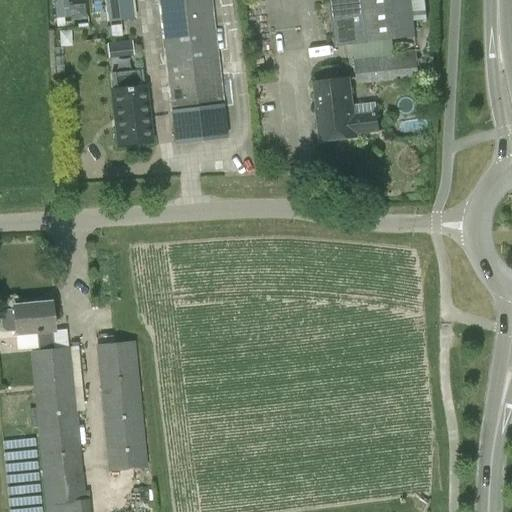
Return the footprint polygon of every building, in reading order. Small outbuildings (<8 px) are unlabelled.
[(59,23),(88,19),(85,0),(57,4),(59,23)] [(105,0),(107,20),(135,19),(133,0),(105,0)] [(156,0),(170,115),(169,115),(173,145),(228,139),(224,108),(223,109),(210,0),(156,0)] [(330,0),(335,46),(346,45),(353,44),(357,85),(418,79),(415,50),(394,53),(393,40),(416,38),(411,0),(330,0)] [(109,40),(110,70),(135,69),(133,39),(109,40)] [(141,70),(111,73),(113,90),(112,90),(119,146),(150,142),(144,86),(143,86),(141,70)] [(313,83),(316,110),(315,110),(319,142),(357,137),(356,134),(378,131),(375,113),(354,116),(349,79),(313,83)] [(12,305),(13,310),(3,311),(0,314),(0,325),(0,329),(5,333),(15,332),(15,335),(37,333),(38,350),(29,351),(34,408),(28,409),(30,427),(36,427),(44,511),(89,511),(88,499),(88,491),(84,491),(70,347),(53,349),(51,331),(53,331),(50,302),(12,305)] [(96,344),(95,348),(107,473),(147,468),(134,341),(96,344)]
